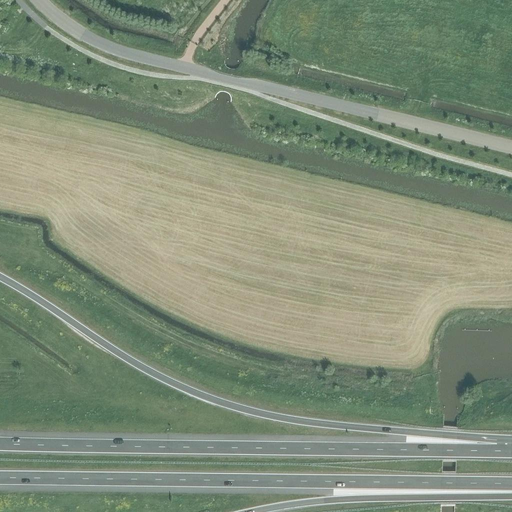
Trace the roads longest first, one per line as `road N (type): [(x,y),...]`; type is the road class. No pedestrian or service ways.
road 1 (trunk): [(511,445),(329,425),(226,404),(152,373),(0,277)]
road 2 (trunk): [(511,451),(0,444)]
road 3 (trunk): [(0,478),(511,484)]
road 4 (tertiary): [(511,146),(120,51),(38,0)]
road 5 (trunk): [(251,511),(318,500),(511,496)]
